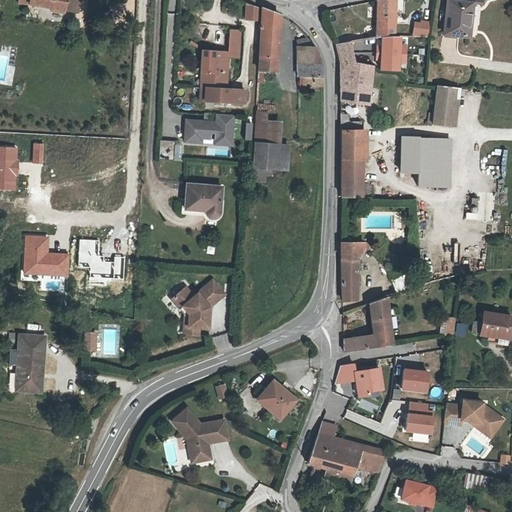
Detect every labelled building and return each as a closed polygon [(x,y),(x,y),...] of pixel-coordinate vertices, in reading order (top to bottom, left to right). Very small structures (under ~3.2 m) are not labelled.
[(27,6),(27,4),(76,12),(78,0),(18,0),(18,4),(27,6)] [(374,0),(376,29),(393,28),(392,0),(374,0)] [(442,0),(439,29),(464,33),(468,0),(442,0)] [(259,7),(256,54),(274,56),(275,15),(259,7)] [(428,37),(429,22),(413,20),(412,36),(428,37)] [(376,29),(376,38),(377,58),(394,57),(393,28),(376,29)] [(329,37),(338,58),(366,60),(366,39),(376,38),(376,29),(329,37)] [(226,53),(226,56),(236,56),(238,31),(228,30),(226,53)] [(294,58),(315,59),(307,44),(293,44),(294,58)] [(204,75),(203,88),(224,90),(225,68),(220,68),(221,53),(199,51),(198,74),(204,75)] [(274,56),(256,54),(255,67),(273,68),(274,56)] [(315,82),(315,59),(294,58),(294,64),(302,65),(302,70),(297,70),(297,76),(293,76),(293,81),(315,82)] [(366,60),(338,58),(338,91),(366,96),(366,60)] [(204,75),(198,74),(195,100),(202,101),(203,88),(204,75)] [(435,79),(429,117),(453,120),(458,82),(435,79)] [(224,90),(203,88),(202,101),(242,104),(243,91),(224,90)] [(264,108),(253,107),(252,114),(249,167),(248,176),(264,176),(264,171),(270,172),(270,164),(284,165),(285,140),(275,138),(277,117),(263,117),(264,108)] [(338,146),(338,188),(365,188),(365,176),(359,176),(359,150),(360,150),(360,122),(357,122),(357,114),(345,113),(345,107),(338,107),(338,146)] [(203,113),(202,121),(215,122),(215,114),(203,113)] [(230,145),(232,115),(215,114),(215,122),(202,121),(185,120),(184,142),(200,143),(201,138),(209,138),(209,132),(214,132),(213,144),(230,145)] [(416,164),(417,130),(400,129),(398,164),(416,164)] [(449,133),(420,130),(418,178),(447,179),(449,133)] [(175,142),(160,141),(159,161),(174,162),(175,142)] [(206,216),(208,217),(210,218),(212,218),(214,216),(216,215),(218,213),(219,210),(220,187),(187,185),(185,209),(203,210),(204,212),(205,214),(206,216)] [(368,238),(340,239),(341,296),(357,296),(356,245),(369,245),(368,238)] [(391,274),(392,288),(412,279),(412,267),(391,274)] [(185,286),(171,298),(180,308),(183,305),(189,313),(188,326),(200,326),(209,327),(209,318),(207,318),(207,310),(210,308),(210,305),(225,292),(212,278),(193,295),(185,286)] [(365,300),(369,316),(386,312),(381,293),(365,300)] [(183,305),(180,308),(185,314),(184,333),(199,334),(200,326),(188,326),(189,313),(183,305)] [(483,309),(479,329),(507,335),(511,313),(483,309)] [(448,311),(445,329),(453,327),(456,312),(448,311)] [(386,312),(369,316),(372,330),(339,337),(338,351),(392,340),(386,312)] [(463,337),(466,325),(456,323),(454,335),(463,337)] [(97,334),(85,333),(84,351),(96,352),(97,334)] [(36,354),(40,354),(40,339),(20,338),(17,392),(34,393),(36,354)] [(341,365),(335,384),(355,381),(358,398),(372,396),(372,392),(385,390),(381,367),(356,371),(355,363),(341,365)] [(430,374),(406,370),(403,389),(428,393),(430,374)] [(274,380),(258,399),(281,418),(297,399),(274,380)] [(215,385),(219,400),(227,398),(223,383),(215,385)] [(460,401),(445,399),(442,418),(458,421),(459,415),(466,417),(477,418),(491,429),(501,418),(486,405),(480,404),(480,399),(461,396),(460,401)] [(428,404),(410,402),(409,414),(408,414),(405,431),(430,434),(433,413),(427,412),(428,404)] [(187,448),(190,462),(204,459),(201,445),(200,443),(199,435),(202,434),(203,438),(220,435),(217,420),(192,424),(178,408),(163,421),(179,440),(181,449),(187,448)] [(346,411),(344,418),(373,427),(375,419),(346,411)] [(487,434),(491,429),(477,418),(466,417),(487,434)] [(379,450),(319,433),(310,464),(357,478),(359,469),(378,474),(380,466),(374,464),(379,450)] [(220,439),(220,435),(203,438),(202,434),(199,435),(200,443),(220,439)] [(184,463),(190,462),(187,448),(181,449),(184,463)] [(491,477),(467,472),(465,486),(489,491),(491,477)] [(435,506),(437,487),(406,480),(402,499),(435,506)]
